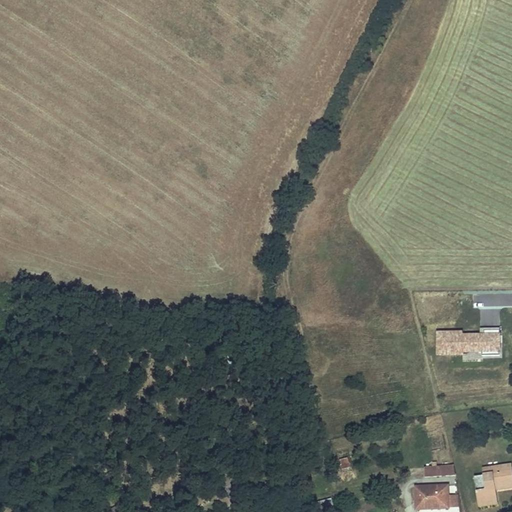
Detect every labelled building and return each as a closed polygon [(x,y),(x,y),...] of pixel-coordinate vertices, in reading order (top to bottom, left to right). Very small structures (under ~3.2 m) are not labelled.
[(463,331),(437,331),(437,354),(463,354),(463,352),(482,352),(482,356),(500,356),(500,328),(479,328),(479,334),(463,334),(463,331)] [(347,458),(339,460),(342,470),(349,468),(347,458)] [(454,465),(424,467),(425,477),(456,475),(454,465)] [(483,475),(474,476),(478,502),(497,499),(496,490),(495,486),(511,483),(511,465),(497,467),(497,473),(483,475)] [(447,486),(416,487),(417,510),(449,508),(448,497),(447,486)] [(458,496),(448,497),(449,508),(459,508),(458,496)] [(330,499),(310,504),(312,511),(332,506),(330,499)]
